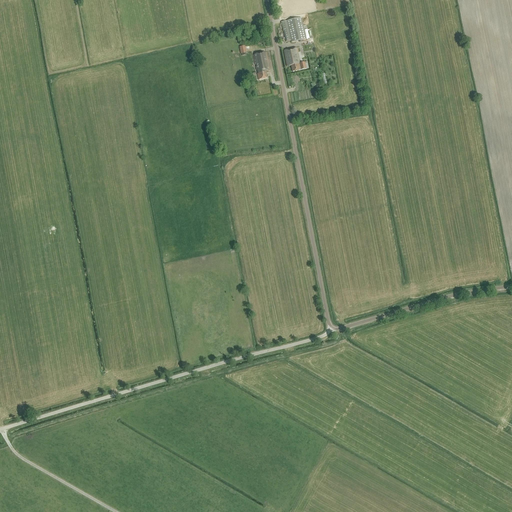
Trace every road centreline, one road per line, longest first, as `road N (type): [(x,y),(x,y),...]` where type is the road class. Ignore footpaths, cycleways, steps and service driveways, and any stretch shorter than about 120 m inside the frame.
road 1 (unclassified): [(0,429),(320,337),(331,326)]
road 2 (unclassified): [(331,326),(266,0)]
road 3 (residential): [(331,326),(511,286)]
road 4 (track): [(3,429),(23,459),(115,511)]
